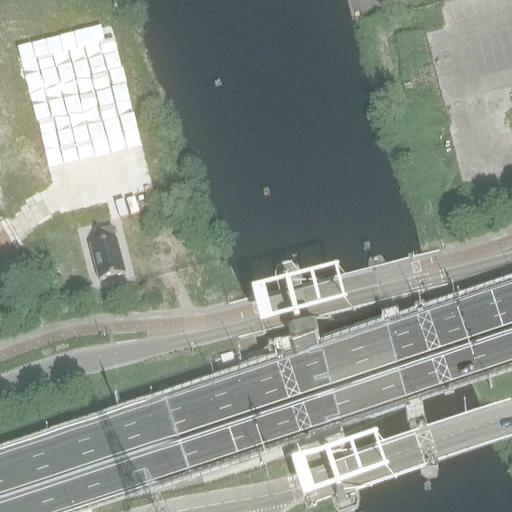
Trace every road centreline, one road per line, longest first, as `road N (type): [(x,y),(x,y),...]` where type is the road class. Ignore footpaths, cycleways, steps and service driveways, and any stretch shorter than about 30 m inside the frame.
road 1 (trunk): [(511,309),(0,476)]
road 2 (secondary): [(511,260),(54,369),(0,389)]
road 3 (trunk): [(18,511),(511,347)]
road 4 (secondary): [(235,504),(511,417)]
